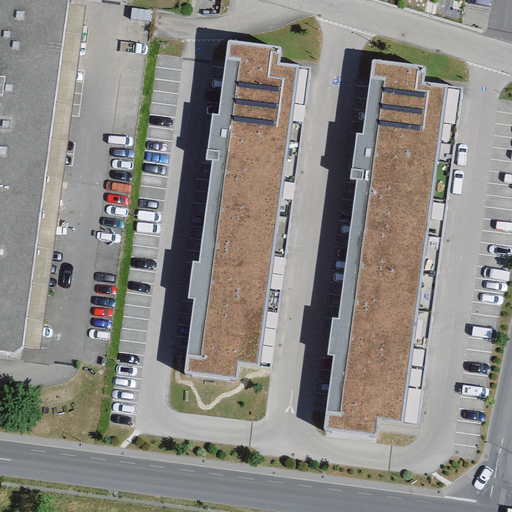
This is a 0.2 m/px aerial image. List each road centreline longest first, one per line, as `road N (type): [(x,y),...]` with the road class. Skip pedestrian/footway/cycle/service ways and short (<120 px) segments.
road 1 (residential): [(288,440),(152,421),(206,27),(295,0)]
road 2 (residential): [(288,440),(416,461),(437,453),(493,55)]
road 3 (residential): [(375,18),(347,26),(288,440)]
road 4 (unclassified): [(0,459),(410,511)]
road 5 (residential): [(488,511),(511,390)]
